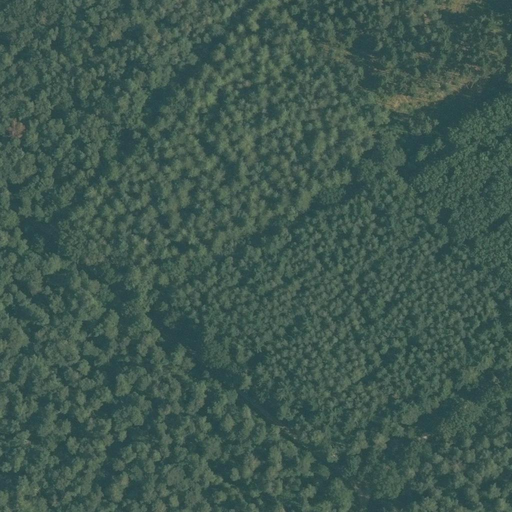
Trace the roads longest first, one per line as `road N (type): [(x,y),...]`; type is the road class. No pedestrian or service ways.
road 1 (track): [(0,196),(358,488)]
road 2 (unknown): [(47,233),(258,0)]
road 3 (unknown): [(128,299),(107,366),(109,481),(96,511)]
road 4 (track): [(360,511),(358,488),(511,374)]
